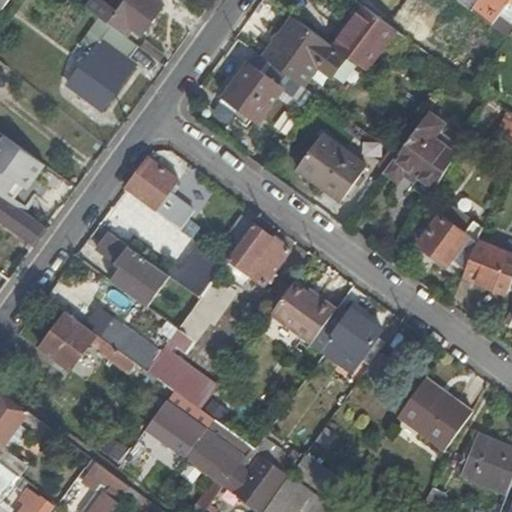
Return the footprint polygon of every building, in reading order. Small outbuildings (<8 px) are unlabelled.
[(113,0),(101,18),(127,36),(133,29),(142,35),(164,5),(156,0),(113,0)] [(473,11),(493,26),(501,15),(511,0),(461,0),(460,2),(473,11)] [(511,0),(501,15),(511,23),(511,22),(511,0)] [(335,47),(349,57),(368,71),(397,30),(365,6),(335,47)] [(293,17),(264,57),(305,86),(321,64),(336,74),(349,57),(335,47),(293,17)] [(127,36),(101,18),(81,45),(92,53),(69,85),(103,111),(137,63),(130,57),(139,46),(127,36)] [(301,101),(309,90),(305,86),(264,57),(258,53),(250,65),(249,64),(223,98),(259,124),(281,93),(284,96),(287,92),(301,101)] [(458,74),(437,59),(424,75),(446,91),(458,74)] [(399,155),(387,172),(401,182),(406,174),(417,182),(421,176),(437,188),(463,145),(441,130),(446,122),(431,111),(428,115),(399,155)] [(511,132),(511,117),(505,115),(501,129),(511,132)] [(369,166),(324,134),(299,169),(344,201),(369,166)] [(0,193),(27,213),(39,197),(25,187),(32,177),(35,179),(45,165),(4,135),(0,140),(0,193)] [(174,220),(172,222),(193,237),(201,228),(171,206),(166,207),(162,204),(180,179),(179,178),(163,166),(150,156),(127,187),(174,220)] [(170,157),(163,166),(179,178),(186,169),(170,157)] [(0,221),(35,246),(48,229),(27,213),(0,193),(0,221)] [(467,234),(475,222),(451,204),(442,216),(467,234)] [(239,246),(256,223),(244,214),(227,237),(239,246)] [(479,242),(485,229),(475,222),(467,234),(442,216),(420,244),(464,278),(479,242)] [(274,237),(256,223),(239,246),(230,258),(252,274),(266,285),(268,281),(273,282),(279,275),(277,270),(292,250),(285,245),(287,242),(277,235),(274,237)] [(123,268),(113,281),(149,308),(173,276),(112,232),(98,251),(117,264),(123,268)] [(464,278),(509,295),(511,288),(511,255),(479,242),(464,278)] [(244,285),(252,274),(230,258),(227,263),(223,269),(244,285)] [(179,281),(202,298),(217,277),(221,271),(211,263),(205,270),(193,262),(179,281)] [(94,275),(86,287),(112,305),(120,293),(94,275)] [(202,298),(179,329),(171,340),(188,353),(219,310),(222,312),(237,292),(217,277),(202,298)] [(272,314),(312,343),(322,329),(337,308),(322,298),(320,300),(295,282),(272,314)] [(371,365),(382,350),(387,344),(378,338),(383,330),(361,313),(359,315),(352,310),(347,316),(337,308),(322,329),(350,350),(371,365)] [(100,351),(168,401),(176,390),(149,370),(98,333),(68,311),(42,347),(72,370),(94,342),(102,349),(100,351)] [(98,333),(149,370),(158,357),(106,320),(98,333)] [(312,344),(325,355),(339,365),(350,350),(322,329),(312,343),(312,344)] [(176,390),(202,409),(213,394),(219,386),(184,359),(182,361),(165,349),(158,357),(149,370),(176,390)] [(371,365),(366,371),(375,377),(390,356),(382,350),(371,365)] [(426,379),(400,415),(446,448),(469,417),(472,412),(426,379)] [(168,401),(207,429),(215,418),(202,409),(176,390),(168,401)] [(0,442),(3,445),(28,412),(0,392),(0,442)] [(149,428),(188,456),(201,438),(162,410),(149,428)] [(45,436),(51,427),(34,415),(28,424),(45,436)] [(207,429),(245,457),(254,446),(215,418),(207,429)] [(511,485),(511,447),(480,434),(462,474),(509,494),(511,485)] [(188,456),(226,483),(239,465),(201,438),(188,456)] [(284,485),(292,474),(256,448),(254,446),(245,457),(284,485)] [(327,495),(340,479),(308,456),(296,472),(327,495)] [(93,511),(112,511),(124,497),(131,487),(92,458),(80,476),(88,481),(90,479),(93,473),(105,482),(101,487),(108,492),(93,511)] [(0,474),(16,487),(23,478),(16,473),(10,469),(0,460),(0,474)] [(14,464),(10,469),(16,473),(19,468),(14,464)] [(226,483),(264,511),(278,493),(239,465),(226,483)] [(90,479),(101,487),(105,482),(93,473),(90,479)] [(297,511),(314,490),(292,474),(284,485),(278,493),(264,511),(297,511)] [(421,509),(425,511),(435,511),(446,492),(433,485),(421,509)] [(144,511),(153,511),(158,506),(131,487),(124,497),(144,511)] [(49,511),(54,506),(41,496),(29,511),(49,511)]
